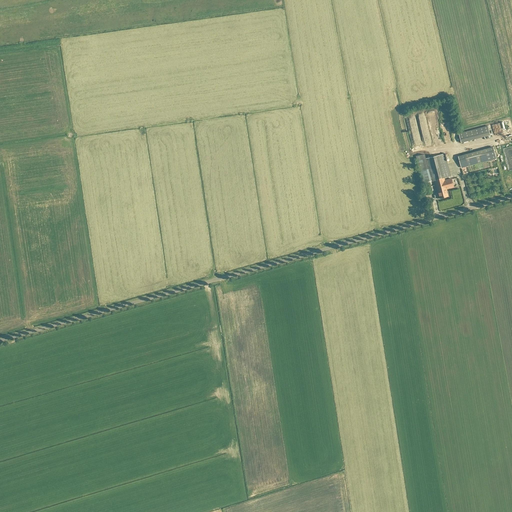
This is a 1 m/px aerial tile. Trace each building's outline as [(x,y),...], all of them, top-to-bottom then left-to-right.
[(438,139),(434,114),(427,115),(432,140),(438,139)] [(417,123),(424,148),(430,146),(423,122),(417,123)] [(443,143),(450,142),(449,124),(441,124),(443,143)] [(460,140),(489,132),(487,127),(458,134),(460,140)] [(464,155),(458,157),(461,168),(467,167),(496,159),(493,147),(464,155)] [(445,154),(425,159),(424,155),(416,157),(420,172),(420,171),(426,195),(432,193),(426,170),(428,170),(431,181),(434,181),(437,192),(439,199),(448,197),(447,196),(449,196),(448,192),(447,193),(446,190),(453,188),(451,180),(444,181),(444,178),(450,176),(445,154)]
